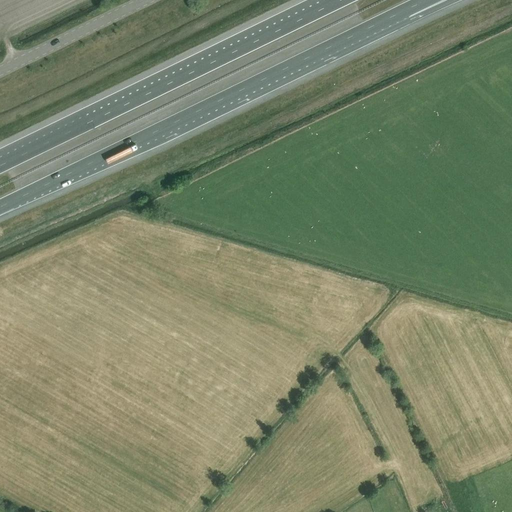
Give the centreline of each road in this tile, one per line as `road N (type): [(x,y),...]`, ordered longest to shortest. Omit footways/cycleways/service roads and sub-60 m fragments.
road 1 (motorway): [(0,207),(403,10)]
road 2 (motorway): [(339,0),(0,165)]
road 3 (secondary): [(0,71),(147,0)]
